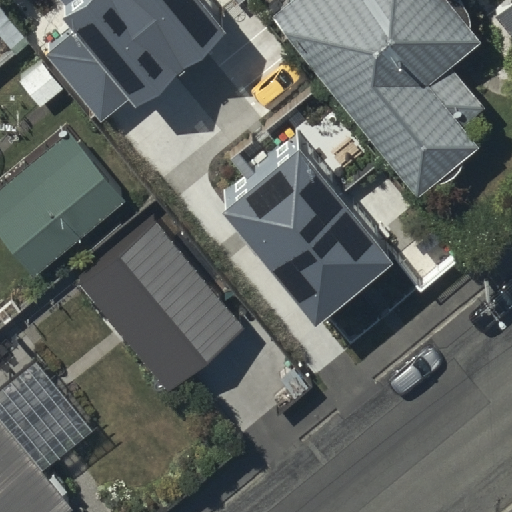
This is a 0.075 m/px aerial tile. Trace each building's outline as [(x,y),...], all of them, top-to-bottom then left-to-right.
[(446,0),(298,0),(273,21),(421,196),(433,186),(434,186),(435,186),(436,186),(438,186),(439,186),(440,186),(441,185),(443,185),(444,185),(445,184),(446,184),(447,183),(448,183),(449,182),(450,182),(452,181),(453,180),(454,180),(455,179),(455,178),(456,177),(457,176),(458,175),(459,175),(460,173),(460,172),(461,171),(462,170),(462,169),(463,168),(463,167),(464,166),(464,165),(464,164),(465,162),(480,149),(462,128),(485,108),(452,68),(480,44),(467,28),(467,27),(467,26),(467,25),(467,24),(467,23),(467,22),(467,20),(467,19),(467,18),(466,17),(466,16),(466,15),(465,14),(465,13),(464,12),(464,11),(463,10),(462,9),(461,8),(460,7),(459,6),(458,5),(457,4),(456,4),(455,3),(454,3),(453,2),(452,2),(451,1),(450,1),(449,1),(448,1),(447,0),(446,0)] [(173,95),(117,140),(263,317),(355,241),(226,84),(222,87),(200,61),(168,88),(173,95)] [(72,129),(0,185),(0,224),(34,268),(125,196),(72,129)] [(151,212),(77,272),(171,384),(244,324),(151,212)] [(89,420),(35,354),(0,382),(0,403),(44,457),(89,420)] [(0,511),(74,511),(78,509),(0,417),(0,511)]
